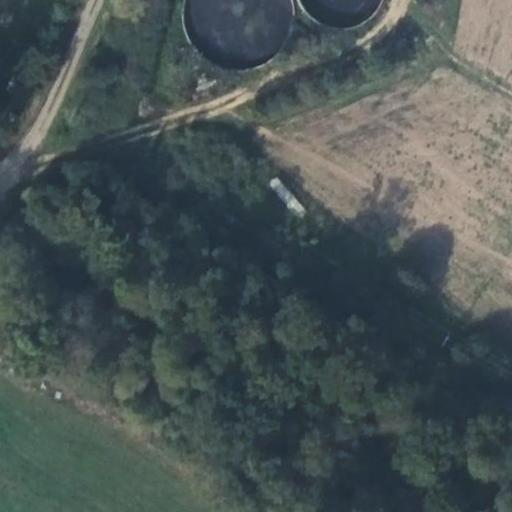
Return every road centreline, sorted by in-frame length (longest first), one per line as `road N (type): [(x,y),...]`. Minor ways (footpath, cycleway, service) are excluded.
road 1 (track): [(0,205),(40,164),(225,106),(373,33),(398,0)]
road 2 (unclassified): [(0,202),(95,0)]
